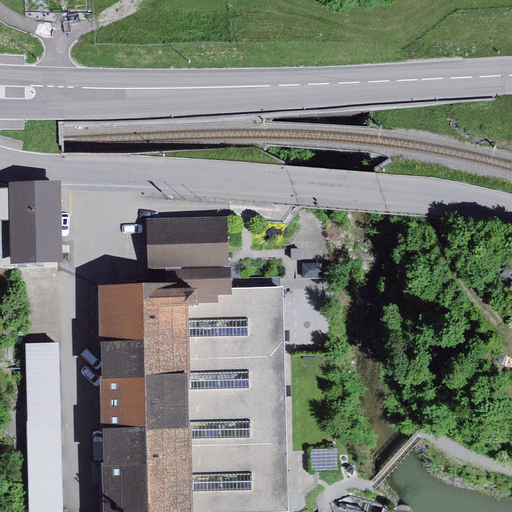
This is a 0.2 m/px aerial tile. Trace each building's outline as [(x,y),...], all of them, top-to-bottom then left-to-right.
[(59,187),(9,187),(10,266),(59,266),(59,187)] [(98,292),(103,511),(194,511),(190,309),(231,308),(229,218),(147,220),(149,291),(98,292)] [(298,250),(288,250),(289,261),(299,260),(298,250)] [(286,511),(282,307),(231,308),(190,309),(194,511),(286,511)] [(61,511),(58,347),(24,347),(25,511),(61,511)] [(342,466),(341,449),(314,450),(315,467),(342,466)]
